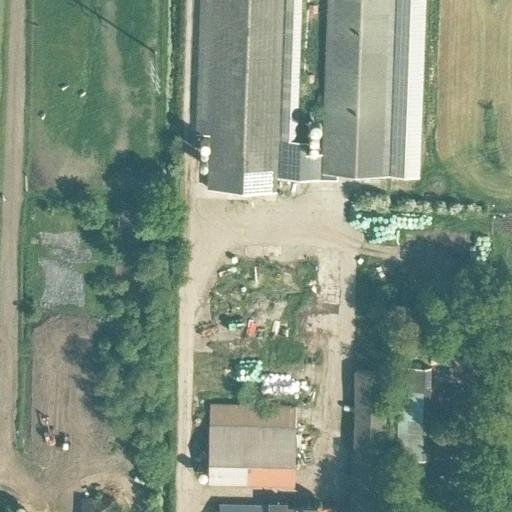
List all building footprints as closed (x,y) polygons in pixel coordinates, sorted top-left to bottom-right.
[(199,0),(195,134),(211,134),(209,187),(248,189),(274,189),(275,169),(322,171),(323,161),(308,160),(309,138),(294,137),(299,0),(199,0)] [(328,0),(323,161),(322,171),(386,173),(412,174),(418,0),(328,0)] [(349,505),(331,505),(220,502),(219,511),(380,511),(386,369),(353,368),(349,505)] [(209,466),(297,468),(298,405),(211,403),(209,466)] [(428,408),(397,407),(396,456),(427,457),(428,408)] [(114,511),(115,496),(80,495),(79,511),(114,511)]
